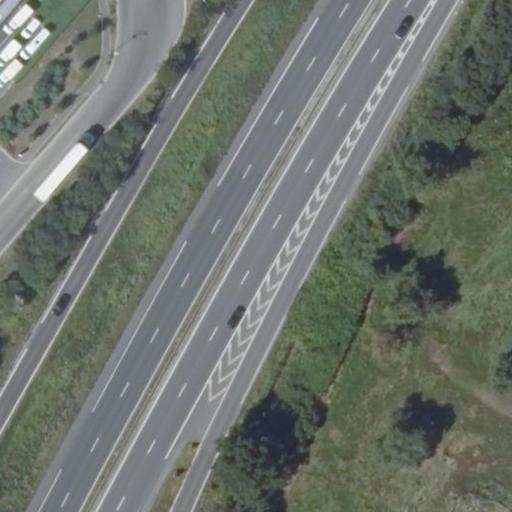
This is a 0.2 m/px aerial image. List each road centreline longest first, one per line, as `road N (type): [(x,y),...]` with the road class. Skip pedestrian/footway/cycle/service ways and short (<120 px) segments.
road 1 (trunk): [(116,511),(415,0)]
road 2 (trunk): [(353,0),(251,163),(59,511)]
road 3 (trunk): [(182,511),(268,329),(448,0)]
road 4 (trunk): [(247,0),(169,119),(0,415)]
road 5 (unclassified): [(0,225),(126,76),(141,47),(145,0)]
